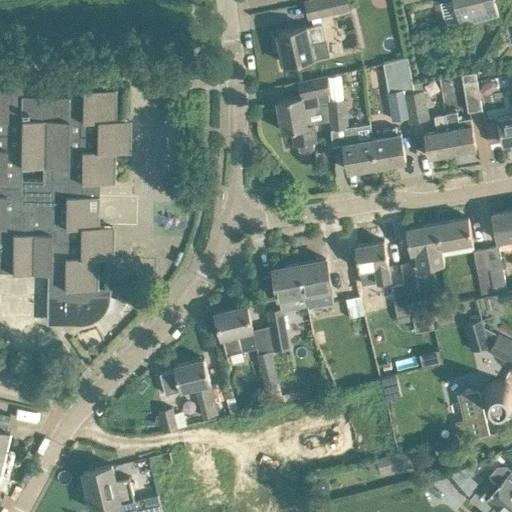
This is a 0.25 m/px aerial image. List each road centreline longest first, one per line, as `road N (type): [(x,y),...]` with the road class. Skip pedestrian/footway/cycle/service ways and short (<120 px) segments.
road 1 (residential): [(233,210),(272,219),(511,186)]
road 2 (unclassified): [(80,408),(172,316),(206,270),(233,210)]
road 3 (residential): [(233,210),(239,107),(226,0)]
road 4 (residential): [(18,511),(80,408)]
